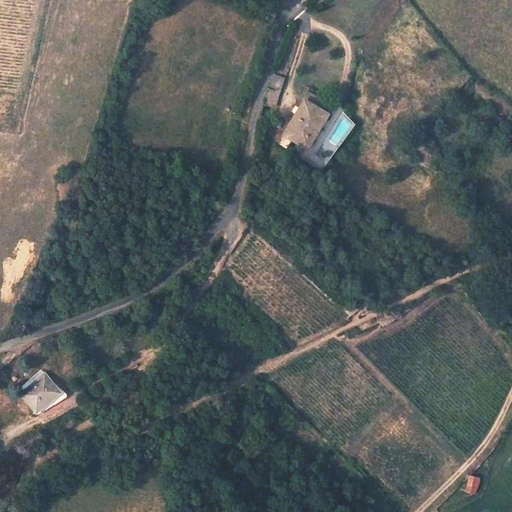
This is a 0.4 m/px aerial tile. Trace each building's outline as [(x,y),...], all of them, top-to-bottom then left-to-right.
[(278,93),(268,91),(264,103),(275,106),(278,93)] [(329,114),(304,99),(284,133),(309,148),(329,114)] [(393,316),(380,323),(382,326),(395,320),(393,316)] [(14,385),(36,411),(60,390),(50,379),(45,373),(35,381),(28,373),(14,385)] [(40,416),(67,391),(54,375),(50,379),(60,390),(36,411),(40,416)] [(54,471),(45,477),(50,485),(59,478),(54,471)] [(474,494),(478,480),(468,477),(465,491),(474,494)]
